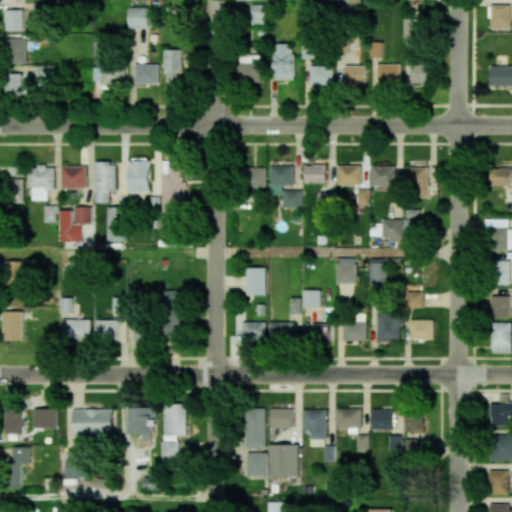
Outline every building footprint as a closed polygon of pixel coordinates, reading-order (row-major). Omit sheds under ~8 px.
[(265,24),(266,4),(252,4),(251,24),(265,24)] [(511,28),(511,5),(491,5),(491,28),(511,28)] [(128,28),(148,28),(149,7),(129,6),(128,28)] [(23,9),(5,10),(6,30),(23,30),(23,9)] [(403,41),(423,41),(423,19),(404,18),(403,41)] [(27,39),(6,38),(5,62),(26,62),(27,39)] [(371,57),(382,57),(382,41),(371,41),(371,57)] [(276,80),(294,79),(293,43),(275,44),(276,80)] [(182,49),(164,49),(163,81),(181,82),(182,49)] [(261,82),(262,55),(240,54),(239,82),(261,82)] [(135,83),(158,83),(159,64),(135,63),(135,83)] [(401,64),(377,64),(378,85),(401,85),(401,64)] [(37,66),(38,86),(53,85),(53,65),(37,66)] [(310,66),(310,86),(334,85),(333,65),(310,66)] [(345,65),(345,83),(366,83),(366,65),(345,65)] [(125,83),(124,66),(93,67),(94,84),(125,83)] [(412,83),(429,83),(429,66),(412,66),(412,83)] [(511,85),(511,66),(491,66),(491,85),(511,85)] [(23,73),(8,73),(8,93),(23,93),(23,73)] [(150,192),(150,159),(129,159),(129,192),(150,192)] [(117,191),(116,161),(96,161),(96,203),(110,202),(110,191),(117,191)] [(161,162),(163,213),(185,213),(183,166),(168,167),(168,162),(161,162)] [(305,183),(326,183),(327,164),(305,164),(305,183)] [(338,185),(362,184),(361,164),(337,165),(338,185)] [(32,199),(47,200),(47,190),(55,190),(56,166),(28,165),(28,188),(32,188),(32,199)] [(61,188),(86,188),(86,166),(62,166),(61,188)] [(270,195),(282,194),(282,208),(303,207),(302,190),(283,190),(283,185),(294,185),(294,166),(270,166),(270,195)] [(266,167),(245,167),(245,188),(266,188),(266,167)] [(429,167),(406,167),(406,196),(429,196),(429,167)] [(511,167),(490,167),(490,186),(511,186),(511,179),(511,167)] [(24,202),(23,178),(7,179),(8,202),(24,202)] [(318,211),(333,211),(334,192),(318,192),(318,211)] [(44,222),(58,222),(58,205),(45,205),(44,222)] [(61,210),(60,242),(83,243),(83,223),(91,224),(91,206),(73,206),(73,210),(61,210)] [(107,241),(122,242),(123,207),(108,207),(107,241)] [(405,237),(421,236),(421,209),(405,209),(405,237)] [(402,239),(402,219),(381,218),(381,225),(371,224),(371,238),(402,239)] [(509,219),(487,218),(486,249),(511,249),(511,229),(509,229),(509,219)] [(338,282),(356,282),(356,258),(338,258),(338,282)] [(371,258),(370,285),(387,285),(388,259),(371,258)] [(4,261),(5,282),(24,281),(23,260),(4,261)] [(493,260),(492,283),(511,284),(511,261),(493,260)] [(266,295),(267,267),(247,267),(247,294),(266,295)] [(167,340),(183,339),(181,290),(165,290),(167,340)] [(321,290),(303,290),(303,307),(321,307),(321,290)] [(423,291),(408,291),(408,308),(424,307),(423,291)] [(510,296),(492,295),(492,316),(510,317),(510,296)] [(73,313),(73,298),(60,297),(60,313),(73,313)] [(302,298),(290,297),(290,313),(301,314),(302,298)] [(23,311),(4,311),(5,340),(23,340),(23,311)] [(377,341),(401,341),(401,312),(377,312),(377,341)] [(91,319),(66,318),(66,338),(91,339),(91,319)] [(118,339),(119,320),(96,319),(96,338),(118,339)] [(434,339),(434,319),(411,320),(411,339),(434,339)] [(267,322),(243,321),(242,338),(266,338),(267,322)] [(295,322),(270,321),(270,340),(295,341),(295,322)] [(344,322),(344,340),(367,341),(368,323),(344,322)] [(492,352),(511,352),(511,338),(511,322),(492,322),(492,352)] [(333,323),(312,323),(312,340),(333,341),(333,323)] [(509,425),(509,418),(511,418),(511,402),(492,402),(491,425),(509,425)] [(186,403),(164,404),(165,435),(187,435),(186,403)] [(130,407),(130,433),(142,433),(142,440),(152,439),(151,425),(157,425),(157,406),(130,407)] [(25,433),(24,407),(5,408),(6,434),(25,433)] [(362,407),(337,408),(337,428),(362,427),(362,407)] [(33,427),(58,428),(58,408),(33,408),(33,427)] [(74,437),(114,436),(113,408),(73,409),(74,437)] [(266,448),(266,408),(246,408),(246,448),(266,448)] [(292,408),(271,408),(271,428),(292,428),(292,408)] [(327,409),(303,409),(304,430),(310,429),(310,445),(327,445),(327,409)] [(394,429),(394,410),(372,410),(372,429),(394,429)] [(406,433),(425,432),(425,413),(406,413),(406,433)] [(357,451),(368,451),(368,434),(357,434),(357,451)] [(511,459),(511,434),(491,435),(492,460),(511,459)] [(402,435),(389,435),(390,451),(402,451),(402,435)] [(180,440),(162,441),(162,465),(180,464),(180,440)] [(299,444),(270,444),(270,477),(300,476),(299,444)] [(324,462),(334,462),(335,445),(325,445),(324,462)] [(22,463),(30,463),(31,447),(12,447),(11,488),(22,488),(22,463)] [(267,452),(246,452),(247,476),(267,475),(267,452)] [(65,477),(89,477),(89,457),(66,457),(65,477)] [(510,493),(509,469),(489,470),(490,494),(510,493)] [(144,490),(160,489),(159,478),(144,478),(144,490)] [(268,511),(287,511),(288,502),(269,501),(268,511)] [(489,511),(511,511),(511,503),(490,504),(489,511)]
